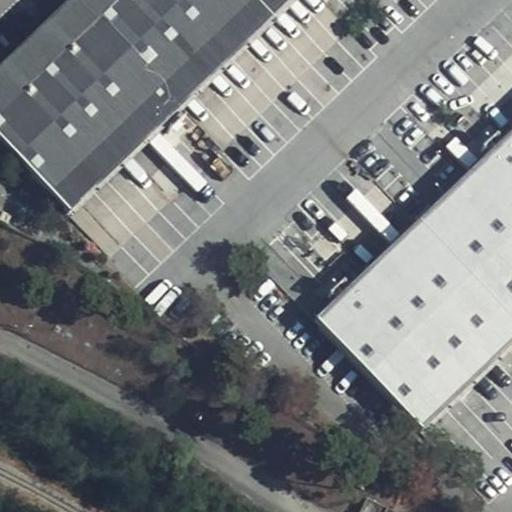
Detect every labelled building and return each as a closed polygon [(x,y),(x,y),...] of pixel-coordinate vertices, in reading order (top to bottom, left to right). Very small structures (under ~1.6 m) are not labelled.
[(204,0),(76,0),(0,73),(0,134),(73,213),(162,128),(186,105),(248,46),(204,0)] [(204,0),(248,46),(296,0),(204,0)] [(204,123),(186,105),(162,128),(179,146),(204,123)] [(486,163),(511,138),(494,120),(469,144),(486,163)] [(511,324),(511,136),(511,138),(486,163),(420,227),(511,324)] [(424,432),(511,346),(511,324),(420,227),(358,286),(333,310),(321,323),(424,432)] [(333,310),(358,286),(341,269),(316,293),(333,310)]
